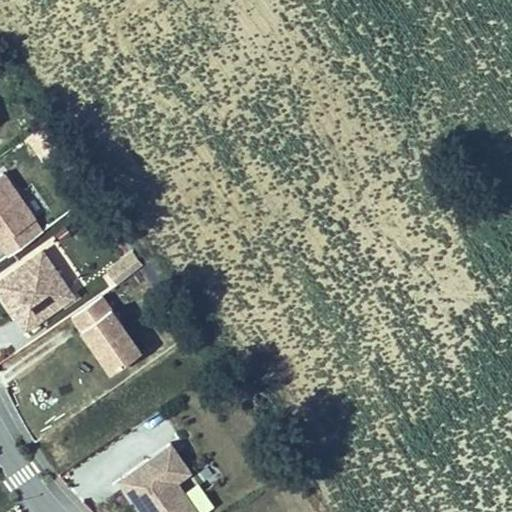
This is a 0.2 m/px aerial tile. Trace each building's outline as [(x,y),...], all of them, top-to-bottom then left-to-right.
[(33,218),(2,172),(0,172),(0,242),(7,253),(31,237),(23,225),(33,218)] [(112,286),(142,266),(131,249),(101,269),(112,286)] [(72,303),(38,252),(0,277),(0,296),(25,334),(72,303)] [(100,296),(69,318),(109,374),(141,352),(100,296)] [(168,447),(116,480),(136,511),(189,511),(172,484),(186,475),(168,447)]
